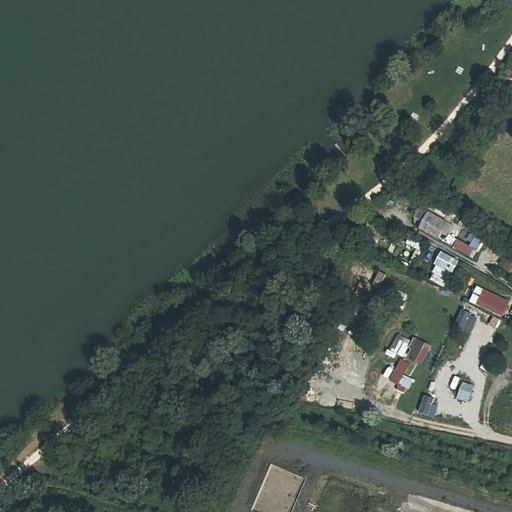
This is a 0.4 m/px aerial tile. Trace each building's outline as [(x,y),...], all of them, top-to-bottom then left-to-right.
[(488,89),(496,92),(509,78),(500,74),(488,89)] [(441,185),(448,177),(442,173),(436,181),(441,185)] [(419,208),(415,218),(422,221),(427,212),(419,208)] [(438,240),(447,224),(428,213),(419,228),(438,240)] [(475,258),(485,239),(478,235),(473,246),(459,239),(454,248),(475,258)] [(503,244),(490,235),(485,243),(498,252),(503,244)] [(417,266),(423,252),(418,250),(411,263),(417,266)] [(451,285),(463,262),(446,253),(433,276),(451,285)] [(511,253),(503,268),(511,273),(511,253)] [(380,272),(373,285),(380,289),(387,275),(380,272)] [(510,301),(484,289),(477,305),(503,316),(510,301)] [(427,365),(434,345),(416,339),(409,359),(427,365)] [(395,352),(403,357),(409,345),(401,341),(395,352)] [(402,360),(394,375),(402,380),(410,364),(402,360)] [(457,398),(468,402),(475,385),(464,380),(457,398)] [(388,397),(400,401),(404,387),(392,384),(388,397)]
